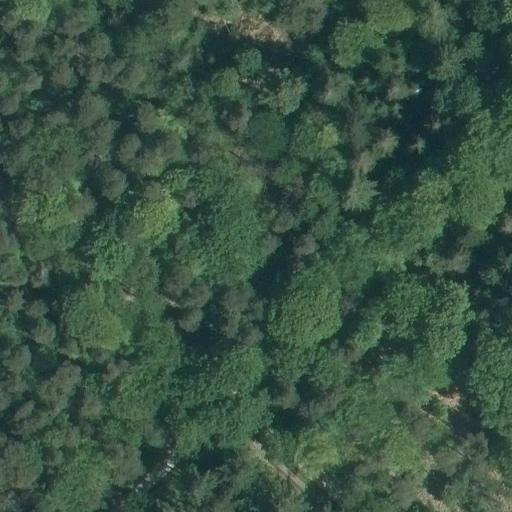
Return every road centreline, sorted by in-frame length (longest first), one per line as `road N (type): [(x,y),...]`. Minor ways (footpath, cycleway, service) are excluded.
road 1 (track): [(511,125),(233,398),(359,511)]
road 2 (track): [(117,511),(233,398),(0,188)]
